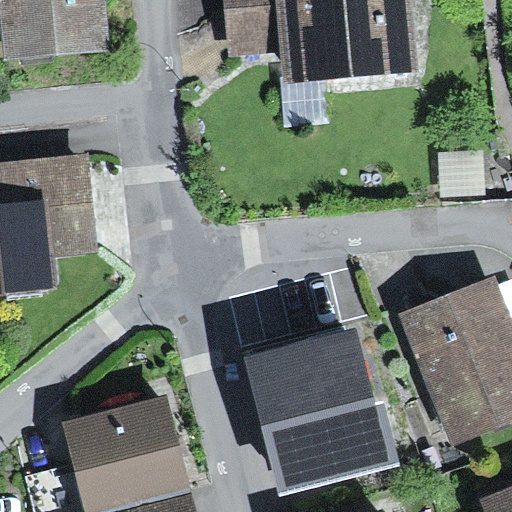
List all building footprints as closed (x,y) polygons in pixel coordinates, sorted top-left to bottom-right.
[(127,0),(17,0),(24,72),(133,62),(127,0)] [(228,0),(232,53),(301,49),(304,81),(439,73),(433,0),(228,0)] [(95,157),(0,168),(0,297),(69,289),(66,267),(108,261),(95,157)] [(511,281),(409,322),(464,461),(511,442),(511,281)] [(375,335),(256,367),(291,499),(411,467),(375,335)] [(182,398),(70,430),(93,511),(155,511),(211,496),(182,398)] [(215,511),(211,496),(155,511),(215,511)]
